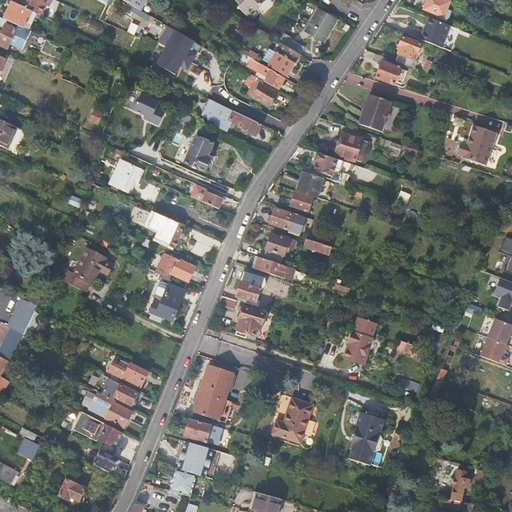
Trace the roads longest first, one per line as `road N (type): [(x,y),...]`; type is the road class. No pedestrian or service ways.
road 1 (residential): [(371,24),(243,215),(118,511)]
road 2 (unknown): [(197,325),(365,387)]
